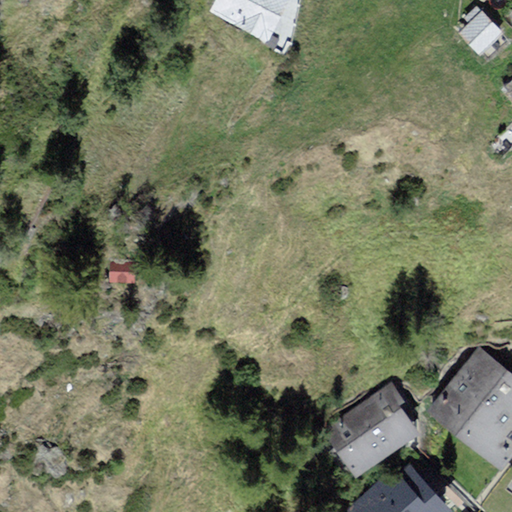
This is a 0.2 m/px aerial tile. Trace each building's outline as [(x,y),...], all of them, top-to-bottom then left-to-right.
[(280,0),(214,0),(209,11),(263,37),(280,0)] [(503,30),(484,6),(457,27),(477,52),(503,30)] [(133,264),(111,262),(109,280),(131,282),(133,264)] [(428,406),(497,461),(511,441),(511,365),(481,340),(428,406)] [(403,401),(391,382),(333,423),(331,440),(354,475),(417,433),(397,406),(403,401)] [(449,511),(407,465),(395,477),(388,471),(346,511),(449,511)]
